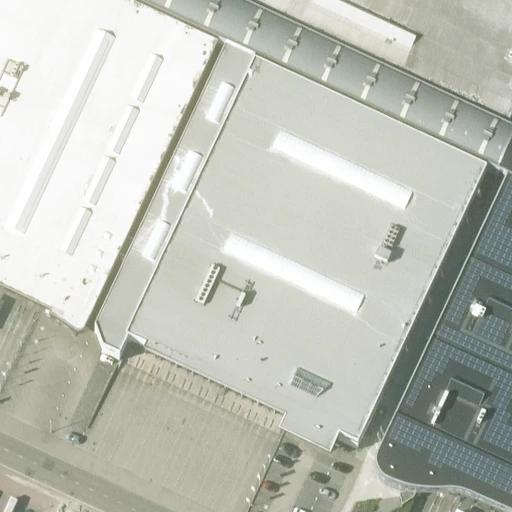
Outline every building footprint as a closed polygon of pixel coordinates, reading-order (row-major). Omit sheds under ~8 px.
[(88,326),(118,260),(217,48),(113,0),(0,0),(0,293),(49,316),(49,317),(48,319),(49,321),(50,322),(75,338),(77,339),(80,339),(82,338),(83,336),(88,326)] [(113,0),(217,48),(218,47),(225,51),(236,56),(254,64),(254,65),(486,173),(486,172),(495,176),(497,177),(511,144),(511,134),(506,132),(507,131),(224,0),(224,1),(222,0),(113,0)] [(511,0),(224,0),(507,131),(511,120),(511,0)] [(357,451),(486,173),(254,65),(254,64),(236,56),(225,51),(93,334),(101,354),(118,363),(127,344),(145,352),(143,355),(285,421),(279,436),(281,437),(330,460),(338,442),(357,451)] [(511,511),(511,144),(497,177),(506,181),(394,421),(378,456),(376,461),(374,465),(374,467),(374,469),(374,471),(375,473),(375,475),(377,479),(380,482),(381,484),(383,485),(384,486),(386,487),(395,491),(400,492),(405,494),(404,494),(403,495),(399,496),(399,497),(401,497),(403,505),(401,507),(401,508),(409,503),(411,502),(413,500),(414,497),(415,496),(419,497),(427,482),(492,511),(511,511)]
